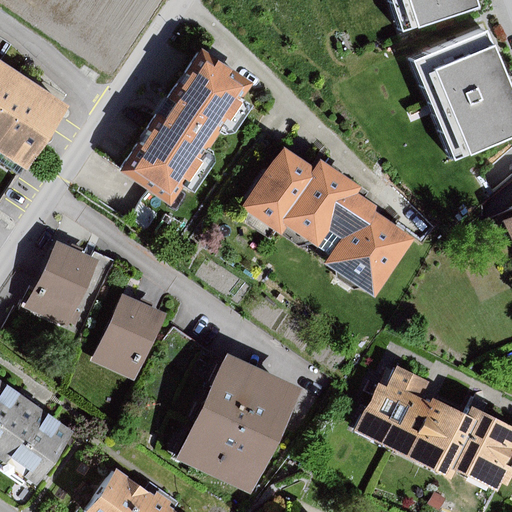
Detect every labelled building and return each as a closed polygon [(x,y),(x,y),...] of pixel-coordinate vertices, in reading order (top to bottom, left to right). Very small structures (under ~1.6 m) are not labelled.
[(389,0),(399,28),(472,3),(470,0),(389,0)] [(480,30),(408,59),(448,157),(511,130),(511,109),(500,79),(480,30)] [(135,122),(106,165),(157,199),(170,179),(179,185),(200,154),(199,146),(196,144),(208,127),(212,130),(221,128),(240,99),(232,94),(242,79),(186,42),(152,93),(158,97),(139,125),(135,122)] [(63,105),(0,64),(0,154),(22,168),(63,105)] [(268,222),(304,164),(270,144),(232,205),(265,226),(268,222)] [(320,253),(356,196),(343,188),(348,181),(307,157),(304,164),(268,222),(320,253)] [(364,201),(356,196),(320,253),(314,261),(367,294),(404,236),(360,207),(364,201)] [(511,197),(499,204),(502,209),(490,215),(503,241),(510,243),(511,247),(511,197)] [(88,259),(47,240),(18,306),(79,333),(111,261),(91,252),(88,259)] [(156,312),(114,294),(86,360),(128,378),(156,312)] [(205,350),(169,327),(156,347),(192,370),(205,350)] [(285,384),(211,350),(163,455),(236,489),(264,429),(285,384)] [(419,378),(387,362),(376,383),(368,379),(343,429),(434,475),(439,465),(483,488),(488,477),(494,480),(503,461),(509,464),(511,458),(511,435),(506,433),(509,428),(455,401),(451,410),(416,392),(414,396),(411,395),(419,378)] [(25,402),(0,384),(0,471),(26,490),(67,432),(25,402)] [(144,495),(104,467),(73,511),(169,511),(160,506),(165,500),(158,495),(149,489),(144,495)] [(430,490),(424,502),(437,508),(443,496),(430,490)]
